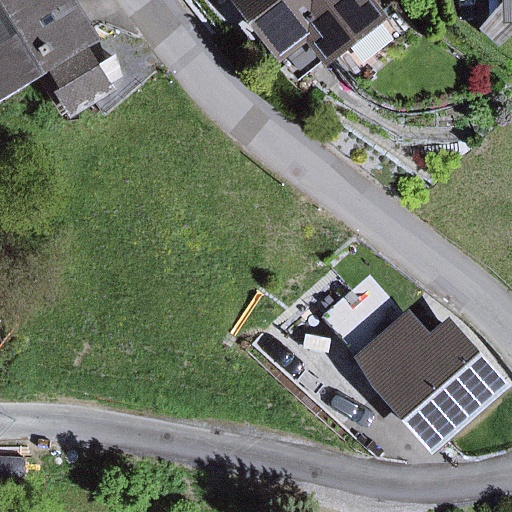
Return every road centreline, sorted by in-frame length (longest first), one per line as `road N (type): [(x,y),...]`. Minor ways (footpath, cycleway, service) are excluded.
road 1 (track): [(511,466),(442,475),(189,432),(0,413)]
road 2 (residential): [(142,0),(224,99),(443,245),(511,309)]
